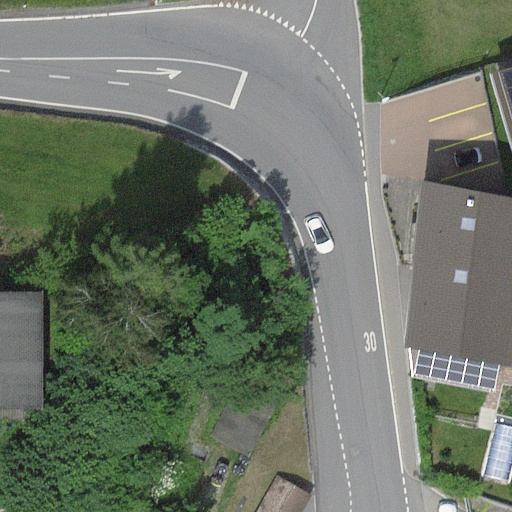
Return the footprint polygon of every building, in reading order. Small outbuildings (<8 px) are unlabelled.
[(511,67),(487,74),(511,157),(511,67)] [(511,196),(416,182),(390,346),(405,348),(497,362),(502,363),(511,300),(511,196)] [(35,291),(0,291),(0,406),(36,406),(35,291)] [(492,391),(497,362),(405,348),(410,377),(492,391)] [(209,438),(246,458),(279,397),(242,377),(209,438)] [(300,511),(310,496),(276,476),(254,511),(300,511)]
